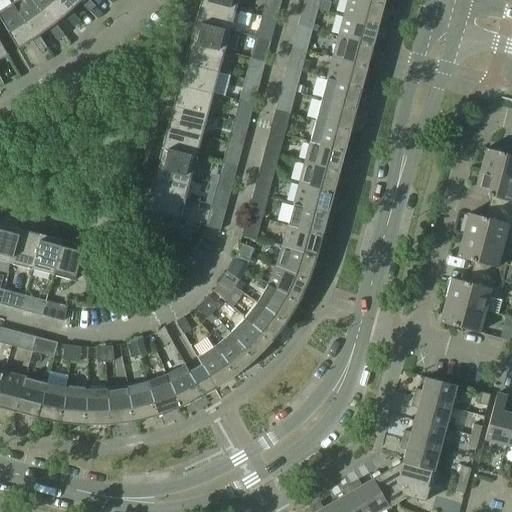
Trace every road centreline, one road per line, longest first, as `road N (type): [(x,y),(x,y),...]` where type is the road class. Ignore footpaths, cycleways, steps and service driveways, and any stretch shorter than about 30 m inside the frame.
road 1 (residential): [(293,0),(237,213),(211,276),(166,314),(119,331),(74,332),(0,314)]
road 2 (tertiary): [(132,501),(195,501),(260,475),(331,414),(349,363)]
road 3 (tertiary): [(349,363),(297,423),(191,482),(132,501)]
road 4 (residential): [(511,124),(488,123),(472,138),(419,339)]
road 5 (residential): [(0,112),(86,60),(145,0)]
road 6 (tertiary): [(429,9),(401,124),(400,186)]
road 7 (tertiary): [(400,186),(454,33)]
road 8 (tertiary): [(400,186),(362,323)]
road 9 (tertiary): [(132,501),(0,470)]
